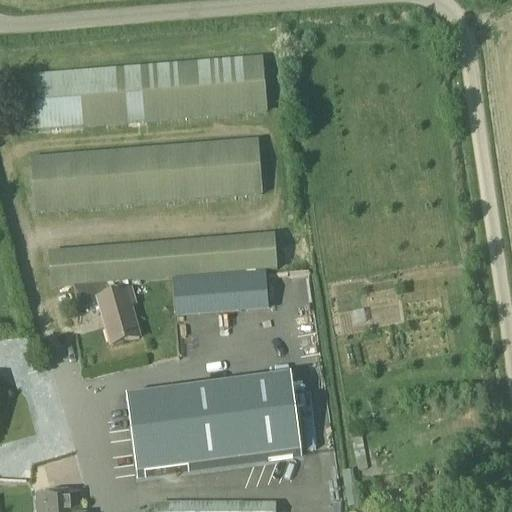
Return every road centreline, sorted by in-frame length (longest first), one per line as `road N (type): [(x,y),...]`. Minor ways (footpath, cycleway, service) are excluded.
road 1 (unclassified): [(511,364),(460,29),(450,13),(411,0)]
road 2 (unclassified): [(389,0),(0,29)]
road 3 (unknown): [(276,125),(274,205),(260,218),(23,250)]
road 4 (unknown): [(104,511),(90,447),(0,195)]
